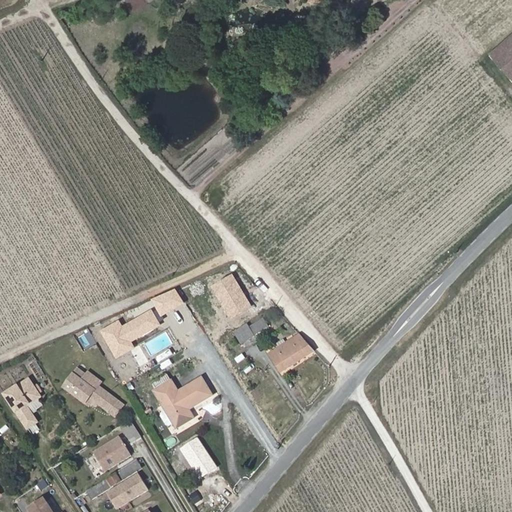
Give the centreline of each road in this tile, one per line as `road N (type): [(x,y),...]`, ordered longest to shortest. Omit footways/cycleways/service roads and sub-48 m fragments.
road 1 (track): [(37,0),(156,157),(352,381)]
road 2 (secondary): [(352,381),(511,214)]
road 3 (secondary): [(244,511),(352,381)]
road 4 (unclassified): [(352,381),(427,511)]
